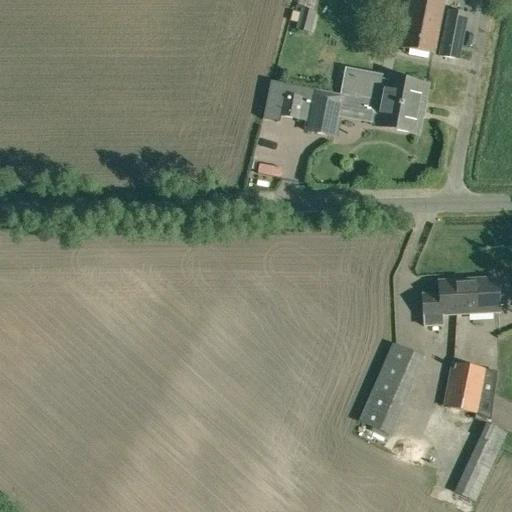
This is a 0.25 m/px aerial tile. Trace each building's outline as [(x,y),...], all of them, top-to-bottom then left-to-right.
[(445,1),(440,0),(408,0),(398,47),(434,56),(445,1)] [(310,34),(315,12),(300,8),(295,29),(310,34)] [(467,16),(446,12),(438,55),(458,60),(467,16)] [(382,77),(377,101),(377,102),(422,110),(426,85),(382,77)] [(377,102),(377,101),(357,97),(357,99),(312,90),(310,101),(283,96),(279,116),(298,120),(306,121),(304,131),(335,137),(339,112),(374,119),(372,126),(417,135),(422,110),(377,102)] [(496,279),(463,280),(464,293),(456,293),(457,315),(498,313),(497,296),(504,296),(503,282),(496,282),(496,279)] [(464,293),(463,280),(438,282),(439,295),(422,295),(423,327),(442,326),(441,316),(457,315),(456,293),(464,293)] [(365,419),(399,433),(430,355),(396,341),(365,419)] [(495,372),(450,365),(442,408),(489,417),(495,372)] [(475,503),(507,434),(485,424),(454,493),(475,503)]
